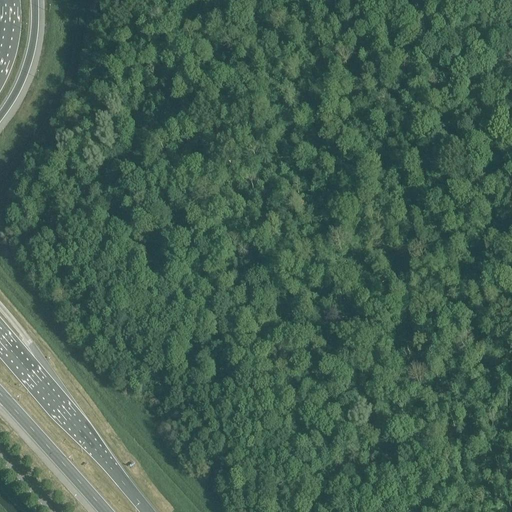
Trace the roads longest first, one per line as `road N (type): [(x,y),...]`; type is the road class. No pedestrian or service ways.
road 1 (trunk): [(147,511),(0,337)]
road 2 (trunk): [(0,394),(105,511)]
road 3 (motorway): [(0,115),(26,66),(35,0)]
